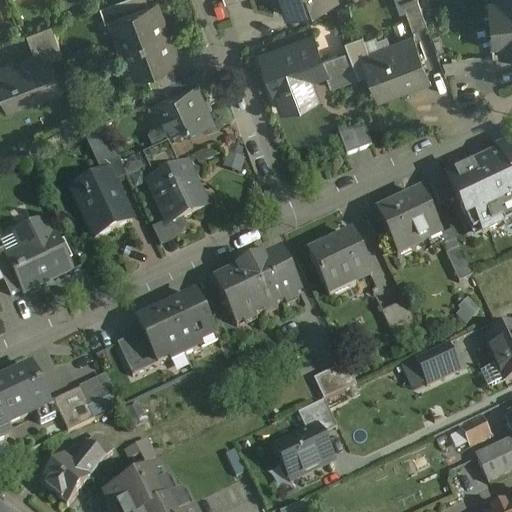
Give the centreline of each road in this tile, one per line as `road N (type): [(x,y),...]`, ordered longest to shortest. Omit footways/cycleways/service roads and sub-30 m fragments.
road 1 (residential): [(0,351),(286,213)]
road 2 (residential): [(286,213),(511,100)]
road 3 (residential): [(286,213),(204,0)]
